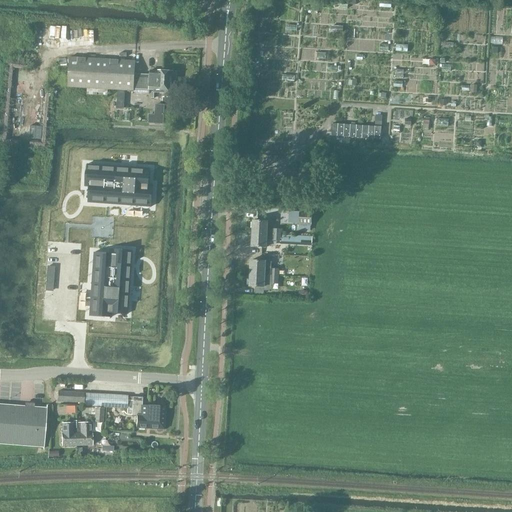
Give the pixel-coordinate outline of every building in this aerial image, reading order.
[(70,59),(68,88),(74,89),(87,89),(87,95),(107,96),(108,91),(132,92),(132,89),(163,90),(162,102),(172,103),(172,99),(173,99),(175,72),(158,71),(150,71),(150,75),(134,74),(135,62),(74,59),(70,59)] [(150,115),(149,123),(163,124),(164,105),(155,104),(155,115),(150,115)] [(332,134),(331,139),(366,141),(381,142),(382,126),(373,126),(359,125),(332,124),(332,134)] [(87,165),(85,186),(90,186),(89,202),(152,206),(153,185),(149,185),(150,169),(87,165)] [(294,178),(293,186),(299,186),(299,187),(312,188),(313,188),(314,176),(310,176),(310,166),(301,165),(300,178),(294,178)] [(300,212),(299,226),(301,226),(312,227),(312,213),(300,212)] [(253,221),(253,234),(281,235),(281,229),(268,229),(268,222),(266,222),(253,221)] [(281,235),(253,234),(252,247),(266,248),(267,241),(281,242),(281,235)] [(312,237),(281,235),(281,242),(312,244),(312,237)] [(94,252),(90,316),(111,317),(111,313),(127,314),(132,251),(110,249),(110,254),(94,252)] [(251,269),(250,274),(279,275),(279,269),(274,269),(272,268),(272,262),(251,261),(251,269)] [(279,275),(250,274),(250,287),(255,287),(255,294),(263,294),(264,291),(265,291),(267,291),(269,291),(269,290),(270,290),(271,289),(272,288),(272,287),(273,286),(273,285),(273,284),(278,284),(279,275)] [(299,300),(308,301),(309,293),(299,292),(299,300)] [(84,403),(85,393),(58,391),(58,402),(84,403)] [(126,415),(132,415),(132,401),(128,400),(128,395),(85,393),(85,406),(127,409),(126,415)] [(132,415),(136,415),(165,417),(166,407),(165,406),(165,404),(163,403),(158,402),(157,404),(157,406),(145,405),(142,405),(143,397),(133,396),(132,401),(132,415)] [(27,406),(0,404),(0,444),(44,448),(47,408),(32,407),(32,406),(27,405),(27,406)] [(104,408),(95,407),(94,422),(103,423),(104,408)] [(165,417),(136,415),(136,428),(156,429),(157,431),(158,432),(160,432),(162,431),(163,430),(164,430),(165,417)] [(62,433),(61,434),(61,439),(62,447),(74,446),(77,446),(76,421),(74,421),(73,421),(73,423),(62,423),(62,433)] [(79,421),(76,421),(77,446),(92,446),(92,422),(80,423),(80,421),(79,421)]
